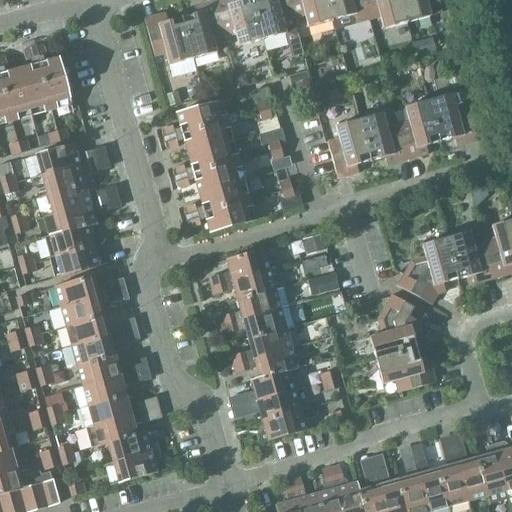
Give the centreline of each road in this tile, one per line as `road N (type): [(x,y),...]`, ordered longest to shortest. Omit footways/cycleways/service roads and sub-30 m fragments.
road 1 (residential): [(227,487),(479,404)]
road 2 (residential): [(164,261),(99,36),(101,12)]
road 3 (residential): [(227,487),(208,418),(173,378),(146,281),(164,261)]
road 4 (residential): [(164,261),(317,217)]
road 5 (residential): [(346,206),(480,169)]
road 6 (residential): [(317,217),(280,89)]
